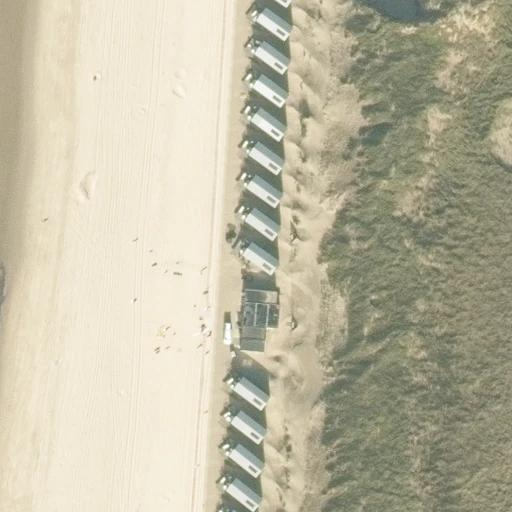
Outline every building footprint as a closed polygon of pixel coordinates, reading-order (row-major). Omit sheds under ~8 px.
[(312,0),(277,0),(307,12),(312,0)] [(312,29),(279,16),(273,31),(305,45),(312,29)] [(309,65),(277,52),(270,67),(303,81),(309,65)] [(307,98),(274,85),(268,100),(301,114),(307,98)] [(304,132),(272,119),(265,134),(298,147),(304,132)] [(302,165),(269,152),(263,167),(279,175),(296,180),(302,165)] [(299,204),(267,191),(261,206),(293,220),(299,204)] [(297,240),(264,227),(258,243),(290,256),(297,240)] [(290,278),(266,277),(265,310),(289,310),(290,278)] [(290,337),(257,323),(251,339),(283,352),(290,337)] [(288,367),(255,354),(249,369),(282,383),(288,367)] [(286,397),(253,383),(247,399),(279,412),(286,397)] [(283,429),(251,416),(244,431),(277,444),(283,429)] [(281,461),(249,448),(242,463),(275,477),(281,461)] [(279,493),(246,480),(240,496),(272,509),(279,493)]
